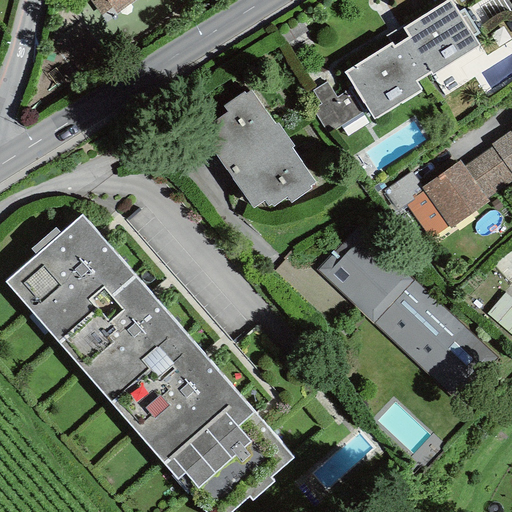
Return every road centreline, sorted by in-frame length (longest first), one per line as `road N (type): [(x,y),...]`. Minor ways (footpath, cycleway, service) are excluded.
road 1 (tertiary): [(1,169),(269,0)]
road 2 (residential): [(1,169),(40,0)]
